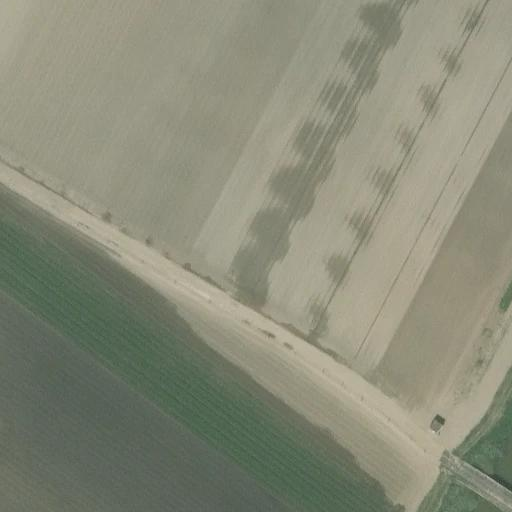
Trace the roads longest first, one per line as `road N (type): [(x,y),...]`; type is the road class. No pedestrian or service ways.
road 1 (track): [(0,167),(359,387),(455,471),(511,508)]
road 2 (track): [(511,370),(424,511)]
